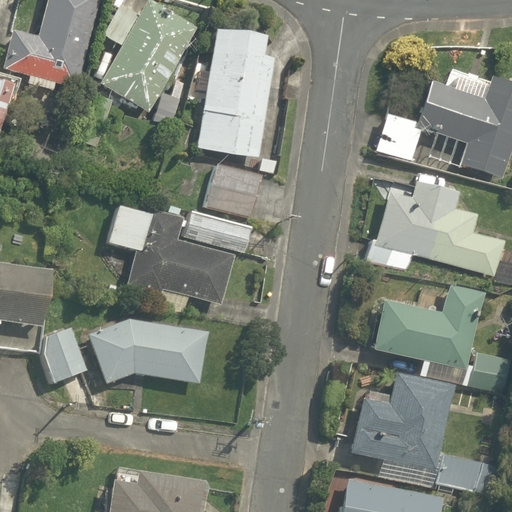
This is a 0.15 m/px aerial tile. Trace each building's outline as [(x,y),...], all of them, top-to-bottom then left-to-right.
[(99,0),(47,0),(37,40),(12,33),(1,72),(29,79),(27,86),(52,93),(54,85),(74,91),(99,0)] [(147,116),(197,30),(148,2),(138,19),(120,49),(98,86),(147,116)] [(120,49),(138,19),(119,8),(101,38),(120,49)] [(263,59),(266,39),(248,36),(215,34),(196,150),(231,159),(257,161),(273,62),(263,59)] [(455,166),(495,179),(511,127),(511,84),(484,76),(483,80),(478,79),(478,76),(468,72),(467,75),(449,69),(442,87),(423,80),(409,122),(379,113),(368,151),(404,162),(415,129),(429,134),(420,157),(454,168),(455,166)] [(0,129),(12,88),(0,84),(0,129)] [(98,147),(111,103),(83,95),(71,139),(98,147)] [(180,101),(161,97),(153,123),(173,127),(180,101)] [(274,177),(277,164),(262,161),(259,173),(274,177)] [(251,221),(261,178),(215,167),(204,210),(251,221)] [(447,209),(451,192),(408,180),(406,186),(390,182),(386,194),(381,192),(370,240),(367,240),(362,261),(404,272),(408,256),(489,278),(497,242),(466,234),(470,215),(447,209)] [(169,215),(180,218),(182,212),(171,209),(169,215)] [(186,299),(220,308),(233,259),(175,243),(181,223),(147,212),(146,217),(117,210),(107,246),(135,253),(126,288),(153,295),(149,310),(183,314),(186,299)] [(249,231),(188,215),(181,239),(242,256),(249,231)] [(511,257),(497,254),(493,272),(511,275),(511,257)] [(51,273),(0,266),(0,323),(42,330),(51,273)] [(460,365),(475,293),(439,286),(434,312),(375,299),(364,349),(417,361),(414,377),(501,395),(507,361),(470,353),(467,366),(460,365)] [(198,386),(206,335),(128,322),(87,338),(105,387),(133,376),(198,386)] [(86,373),(70,331),(45,340),(42,359),(53,386),(86,373)] [(432,451),(445,385),(384,373),(378,404),(351,398),(341,452),(377,460),(374,478),(430,488),(431,485),(482,495),(487,465),(436,455),(437,452),(432,451)] [(467,407),(470,391),(449,386),(446,403),(467,407)] [(112,484),(107,511),(202,511),(207,487),(136,475),(134,488),(112,484)] [(432,511),(435,497),(339,478),(333,511),(432,511)]
